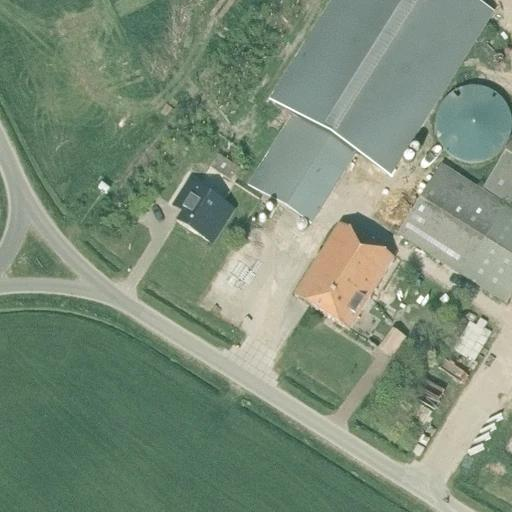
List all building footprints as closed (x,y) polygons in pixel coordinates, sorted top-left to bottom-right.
[(292,115),(248,184),(310,224),(354,155),(387,176),(492,12),(472,0),(333,0),(269,101),(292,115)] [(433,122),(433,128),(434,134),(436,140),(438,145),(442,150),(446,155),(451,158),(456,161),(462,163),(468,164),(474,165),(480,164),(486,162),(491,160),(496,156),(501,152),(504,147),(507,142),(509,136),(510,130),(511,124),(510,118),(508,112),(505,107),(502,102),(498,97),(493,93),(488,91),(482,88),(476,87),(470,87),(464,88),(458,90),(452,92),(447,96),(443,100),(439,105),(436,110),(434,116),(433,122)] [(511,208),(511,143),(483,190),(511,208)] [(218,156),(209,168),(230,182),(238,169),(218,156)] [(396,237),(507,308),(511,299),(511,210),(440,166),(396,237)] [(187,205),(176,223),(197,237),(199,235),(212,243),(226,223),(213,215),(221,203),(188,182),(177,199),(187,205)] [(294,300),(310,310),(321,292),(340,305),(347,294),(366,306),(393,264),(340,229),(294,300)] [(418,270),(426,258),(404,244),(396,257),(418,270)] [(321,292),(310,310),(347,335),(366,306),(347,294),(340,305),(321,292)] [(392,330),(378,350),(391,359),(406,340),(392,330)]
